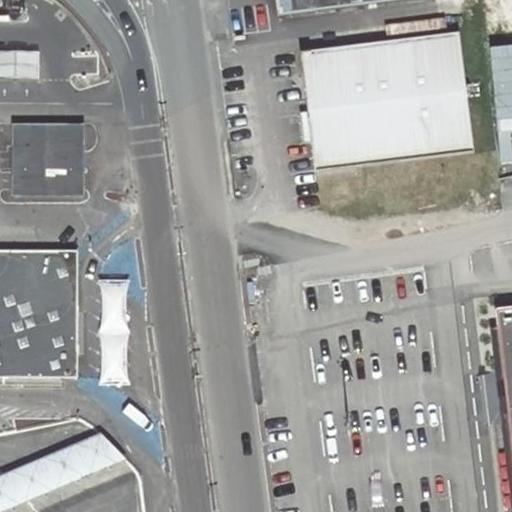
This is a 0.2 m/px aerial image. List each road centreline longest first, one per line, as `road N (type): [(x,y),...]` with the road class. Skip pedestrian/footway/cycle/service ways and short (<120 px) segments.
road 1 (unclassified): [(242,511),(173,0)]
road 2 (unclassified): [(142,110),(195,511)]
road 3 (unclassified): [(81,0),(116,43),(142,110)]
